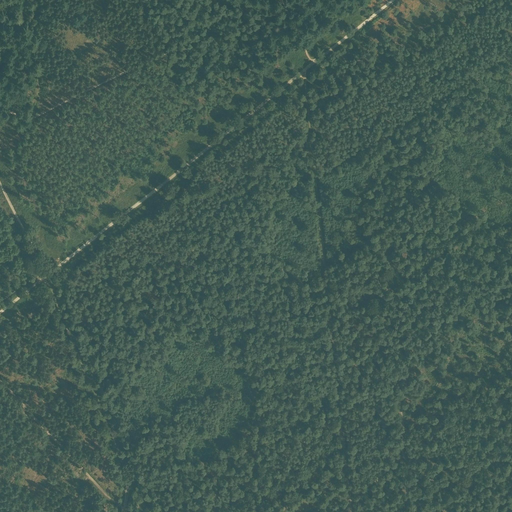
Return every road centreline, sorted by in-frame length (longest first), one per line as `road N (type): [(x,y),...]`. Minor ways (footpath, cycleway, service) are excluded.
road 1 (unknown): [(446,511),(437,487),(402,453),(406,363),(363,224),(371,153),(339,88),(298,74)]
road 2 (track): [(298,74),(43,279)]
road 3 (track): [(298,74),(263,74),(220,50),(191,52),(165,56),(28,120),(0,117)]
road 4 (track): [(43,279),(111,422),(124,463),(122,511)]
road 5 (unknown): [(122,511),(0,380)]
